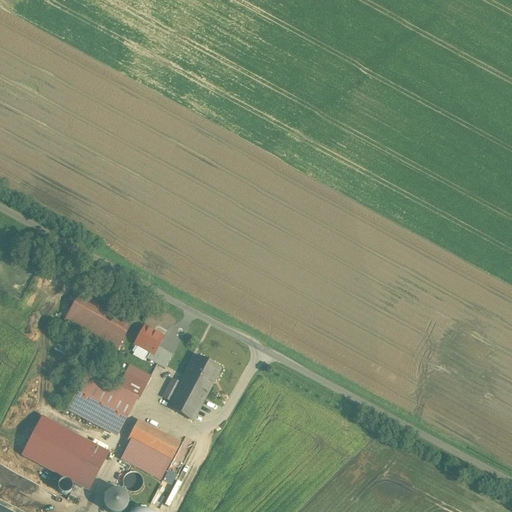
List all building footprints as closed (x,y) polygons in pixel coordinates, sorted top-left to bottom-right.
[(180,338),(80,287),(60,329),(113,355),(119,344),(165,367),(180,338)] [(224,368),(201,357),(174,411),(196,422),(224,368)] [(117,388),(84,372),(65,411),(111,434),(130,396),(141,401),(149,386),(126,374),(131,364),(120,358),(112,374),(121,378),(117,388)] [(139,424),(119,462),(157,481),(176,443),(139,424)] [(149,491),(150,489),(149,486),(149,484),(146,480),(144,478),(142,477),(139,476),(136,475),(134,476),(131,477),(127,479),(125,482),(124,484),(123,486),(123,489),(123,491),(124,494),(125,496),(126,498),(129,500),(131,501),(134,502),(136,502),(139,502),(141,502),(143,501),(145,499),(147,497),(149,494),(149,491)]
